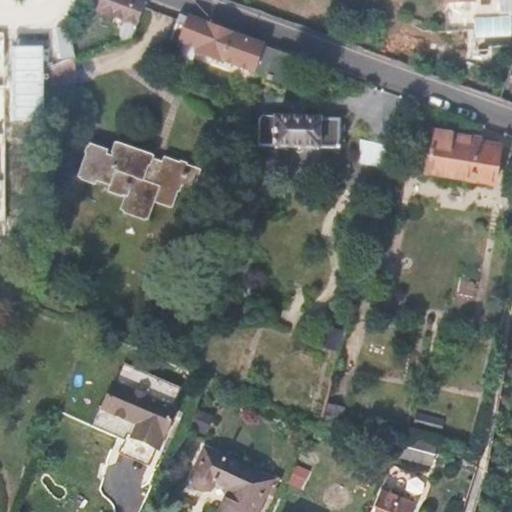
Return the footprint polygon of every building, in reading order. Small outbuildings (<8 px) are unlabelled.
[(142,2),(134,0),(99,0),(96,10),(127,21),(128,19),(135,21),(140,7),(142,2)] [(511,0),(500,0),(501,10),(511,9),(511,0)] [(223,29),(182,13),(179,21),(172,42),(181,46),(183,40),(200,47),(199,51),(222,61),(223,58),(254,69),(262,43),(225,29),(223,29)] [(511,32),(509,15),(473,20),(476,42),(511,36),(511,32)] [(298,56),(276,48),(264,79),(286,88),(298,56)] [(74,91),(70,64),(44,75),(43,100),(43,104),(74,91)] [(343,117),(262,114),(261,144),(341,147),(343,117)] [(481,137),(434,130),(428,171),(495,182),(500,146),(480,143),(481,137)] [(387,166),(392,145),(363,137),(363,160),(387,166)] [(91,145),(78,177),(97,185),(98,182),(109,186),(108,192),(126,199),(121,213),(148,223),(156,203),(175,210),(184,189),(198,193),(205,174),(167,160),(164,169),(158,167),(153,165),(156,158),(118,145),(112,159),(107,157),(109,152),(91,145)] [(340,352),(345,333),(328,329),(323,347),(340,352)] [(116,382),(104,410),(136,425),(133,435),(158,447),(175,409),(116,382)] [(331,404),(325,429),(338,432),(344,408),(331,404)] [(406,443),(403,457),(432,465),(436,452),(406,443)] [(260,511),(275,480),(203,450),(194,472),(194,477),(194,483),(196,488),(204,492),(210,492),(214,489),(229,495),(222,511),(260,511)] [(425,496),(427,477),(407,475),(405,493),(425,496)] [(409,511),(413,503),(383,489),(372,511),(409,511)]
